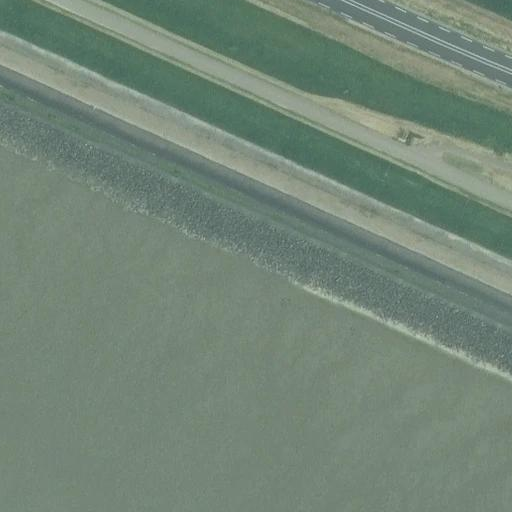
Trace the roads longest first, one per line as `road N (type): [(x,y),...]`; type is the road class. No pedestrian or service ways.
road 1 (unclassified): [(511,200),(65,0)]
road 2 (trunk): [(511,69),(351,0)]
